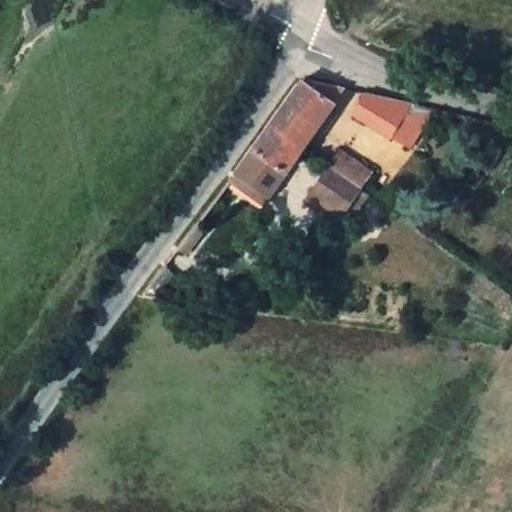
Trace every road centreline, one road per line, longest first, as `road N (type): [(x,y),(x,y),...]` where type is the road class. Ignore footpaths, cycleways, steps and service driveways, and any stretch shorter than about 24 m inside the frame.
road 1 (unclassified): [(301,38),(0,470)]
road 2 (unclassified): [(511,115),(301,38)]
